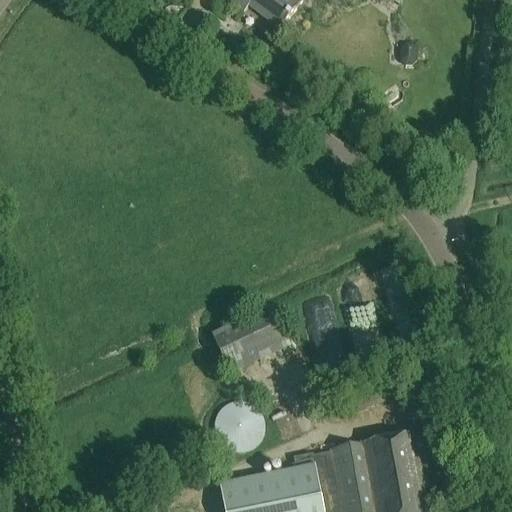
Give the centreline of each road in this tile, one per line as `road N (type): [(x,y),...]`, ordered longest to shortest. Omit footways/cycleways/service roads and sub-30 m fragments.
road 1 (tertiary): [(437,238),(402,198),(103,0)]
road 2 (tertiary): [(495,511),(456,296),(437,238)]
road 3 (unclassified): [(437,238),(463,211),(489,0)]
road 4 (unclassified): [(18,511),(0,361)]
